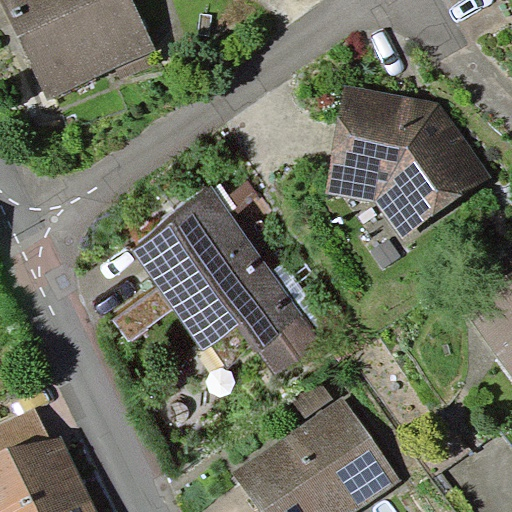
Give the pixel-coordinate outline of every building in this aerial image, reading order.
[(157,50),(133,0),(0,0),(48,101),(157,50)] [(327,194),(376,202),(404,237),(490,176),(441,103),(344,85),(327,194)] [(324,343),(211,182),(132,249),(158,286),(175,309),(202,349),(239,325),(277,374),(324,343)] [(511,273),(464,306),(511,375),(511,273)] [(130,342),(175,309),(158,286),(113,319),(130,342)] [(307,421),(335,402),(321,383),(294,402),(307,421)] [(350,511),(401,477),(344,395),(335,402),(307,421),(233,472),(260,511),(350,511)] [(51,440),(35,407),(0,424),(0,511),(98,511),(61,435),(51,440)]
